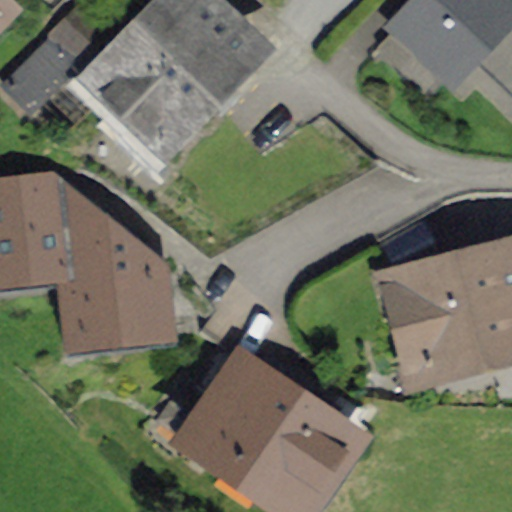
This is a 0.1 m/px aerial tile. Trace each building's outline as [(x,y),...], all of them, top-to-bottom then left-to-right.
[(266,59),(204,0),(148,0),(71,79),(161,166),(266,59)] [(511,8),(503,0),(419,0),(396,25),(450,74),(477,45),(511,76),(511,8)] [(0,39),(16,24),(0,8),(0,39)] [(28,105),(75,63),(56,42),(9,84),(28,105)] [(266,168),(287,211),(346,182),(324,139),(266,168)] [(206,199),(228,241),(287,211),(266,168),(206,199)] [(0,274),(68,267),(102,226),(47,183),(0,187),(0,274)] [(155,268),(102,226),(68,267),(75,336),(161,327),(155,268)] [(511,251),(388,279),(409,377),(511,354),(511,251)] [(306,511),(359,431),(240,354),(185,439),(298,511),(306,511)]
